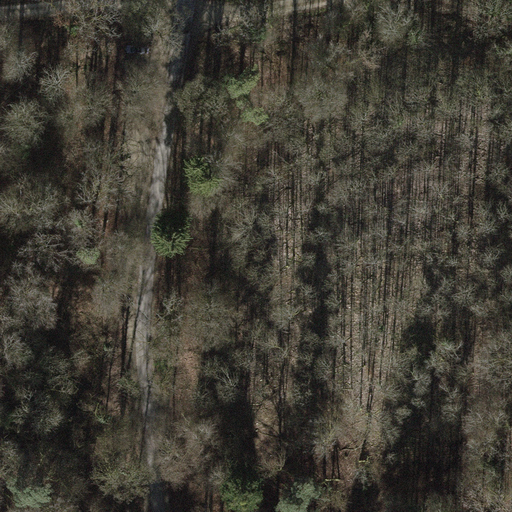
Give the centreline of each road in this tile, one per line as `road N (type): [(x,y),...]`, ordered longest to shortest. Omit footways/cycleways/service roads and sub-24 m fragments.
road 1 (unclassified): [(187,0),(126,271),(138,511)]
road 2 (track): [(269,0),(0,16)]
